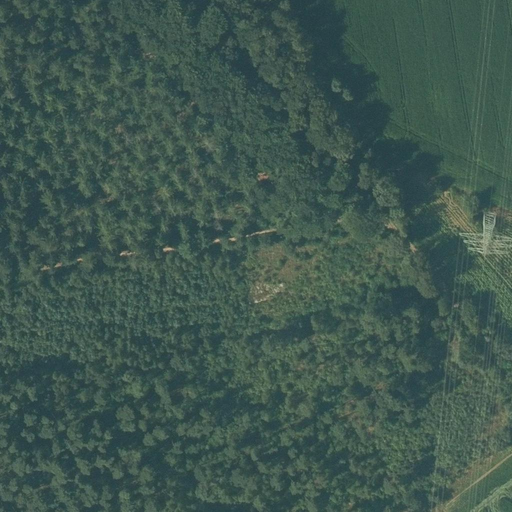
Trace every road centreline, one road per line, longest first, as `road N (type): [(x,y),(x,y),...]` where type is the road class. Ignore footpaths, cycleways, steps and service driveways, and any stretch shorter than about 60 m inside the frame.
road 1 (track): [(385,217),(0,273)]
road 2 (track): [(220,0),(385,217)]
road 3 (track): [(385,217),(511,380)]
